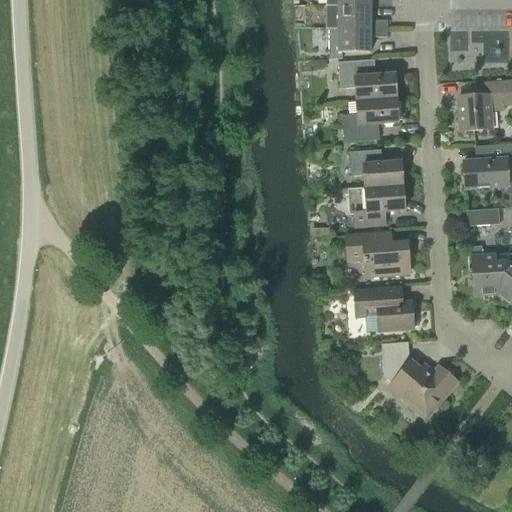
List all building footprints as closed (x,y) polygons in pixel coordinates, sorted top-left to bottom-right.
[(326,30),(329,30),(338,31),(370,31),(375,31),(375,23),(370,23),(370,8),(326,8),(326,30)] [(375,23),(375,31),(387,31),(387,23),(375,23)] [(375,39),(375,31),(370,31),(338,31),(329,30),(328,61),(342,61),(342,54),(370,55),(370,39),(375,39)] [(387,31),(375,31),(375,39),(387,39),(387,31)] [(458,32),(456,64),(504,67),(505,48),(489,47),(490,34),(458,32)] [(354,90),(356,103),(396,101),(394,76),(367,78),(366,62),(338,64),(340,91),(354,90)] [(490,132),(489,113),(503,112),(503,107),(511,106),(511,82),(477,85),(478,98),(458,99),(460,134),(490,132)] [(370,127),(398,125),(396,101),(356,103),(356,117),(342,118),(343,144),(371,142),(370,127)] [(511,146),(485,148),(486,162),(462,163),(464,191),(508,188),(506,162),(511,161),(511,146)] [(364,191),(402,188),(401,164),(374,166),(373,153),(349,154),(350,179),(363,178),(364,191)] [(377,215),(404,213),(402,188),(364,191),(351,192),(354,229),(378,228),(377,215)] [(467,228),(499,226),(498,211),(466,213),(467,228)] [(365,279),(409,276),(406,244),(391,245),(390,235),(346,238),(348,263),(364,262),(365,279)] [(497,297),(511,247),(510,247),(506,263),(495,264),(495,256),(482,257),(481,249),(467,250),(467,259),(471,259),(474,298),(497,297)] [(497,297),(511,307),(511,257),(509,256),(511,248),(511,247),(497,297)] [(417,317),(412,318),(411,304),(401,304),(400,293),(387,294),(386,294),(353,296),(355,320),(365,319),(366,334),(378,333),(378,334),(413,332),(413,329),(417,329),(417,317)] [(425,420),(456,384),(439,369),(433,376),(423,368),(419,372),(410,364),(410,365),(409,364),(407,344),(381,346),(383,379),(392,386),(389,389),(425,420)]
